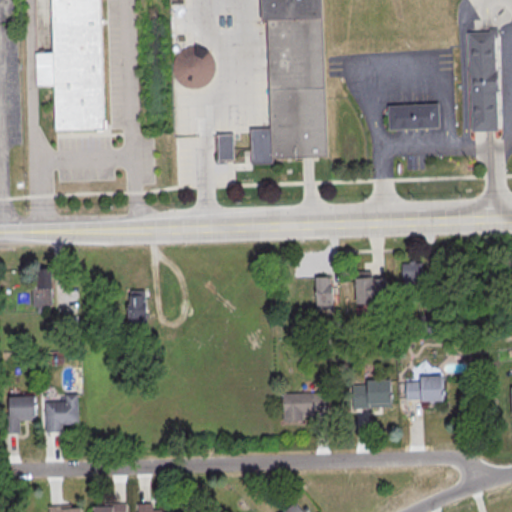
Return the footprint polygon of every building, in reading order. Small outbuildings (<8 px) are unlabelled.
[(100,0),(106,129),(57,131),(54,86),(38,86),(36,53),(53,52),(51,0),(100,0)] [(320,0),(326,156),(270,158),(270,163),(249,164),(248,129),(267,128),(263,21),(260,21),(259,0),(320,0)] [(466,33),(490,32),(492,74),(494,74),(495,92),(493,93),(495,132),(471,133),(466,33)] [(175,44),(176,45),(177,46),(178,47),(178,49),(177,50),(176,51),(175,52),(174,52),(173,52),(172,51),(171,51),(170,50),(170,48),(170,47),(170,46),(171,45),(173,44),(174,44),(175,44)] [(173,57),(178,51),(184,48),(191,46),(199,47),(205,51),(210,56),(212,62),(213,69),(211,76),(208,81),(203,86),(197,88),(190,89),(184,88),(178,84),(173,78),(170,71),(170,64),(173,57)] [(439,128),(388,131),(387,107),(438,104),(439,128)] [(231,135),(232,160),(217,161),(216,136),(216,135),(231,135)] [(400,261),(400,288),(423,288),(423,261),(400,261)] [(33,306),(54,306),(54,267),(33,267),(33,306)] [(355,276),(355,302),(385,302),(385,276),(355,276)] [(315,277),(315,308),(333,308),(333,277),(315,277)] [(147,322),(147,289),(126,289),(126,322),(147,322)] [(419,378),(442,377),(442,402),(420,403),(420,400),(404,400),(404,382),(419,382),(419,378)] [(366,382),(388,381),(389,406),(367,407),(367,403),(351,404),(351,386),(366,385),(366,382)] [(280,394),(281,422),(301,421),(301,414),(313,414),(313,412),(326,412),(326,393),(280,394)] [(45,401),(46,431),(67,430),(67,422),(78,421),(78,394),(59,394),(59,401),(45,401)] [(9,395),(9,431),(20,431),(20,420),(36,420),(36,395),(9,395)] [(304,511),(297,501),(282,511),(304,511)] [(126,511),(126,503),(93,503),(93,511),(126,511)]
